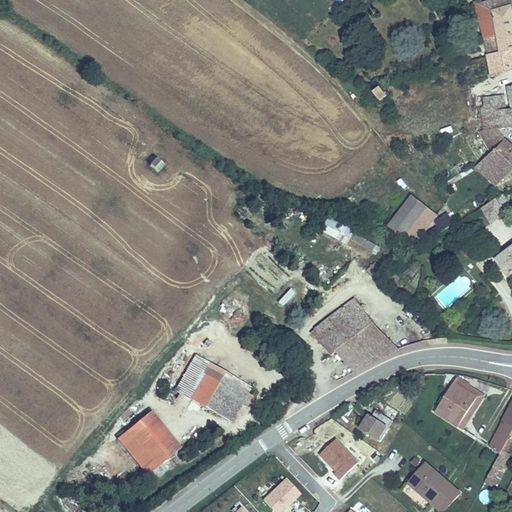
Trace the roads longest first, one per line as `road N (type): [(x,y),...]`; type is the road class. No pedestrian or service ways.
road 1 (tertiary): [(267,442),(395,364),(463,356),(511,365)]
road 2 (track): [(387,150),(325,74),(239,0)]
